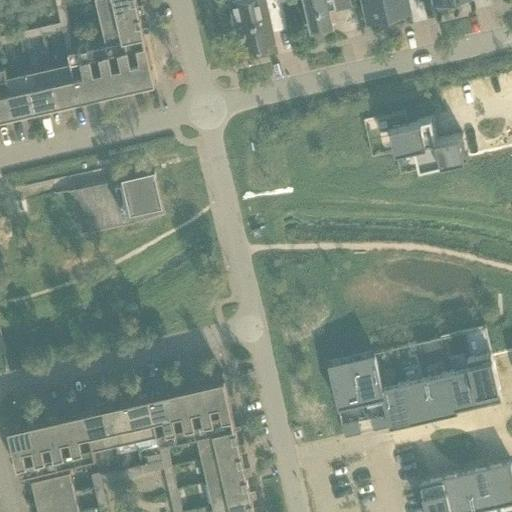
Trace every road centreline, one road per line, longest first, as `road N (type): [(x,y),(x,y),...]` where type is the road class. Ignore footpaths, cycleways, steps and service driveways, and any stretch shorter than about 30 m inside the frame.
road 1 (residential): [(207,115),(511,41)]
road 2 (unclassified): [(0,390),(253,328)]
road 3 (track): [(0,306),(90,277),(214,205)]
road 4 (residential): [(253,328),(207,115)]
road 5 (unclassified): [(207,115),(0,160)]
road 6 (residential): [(297,511),(253,328)]
